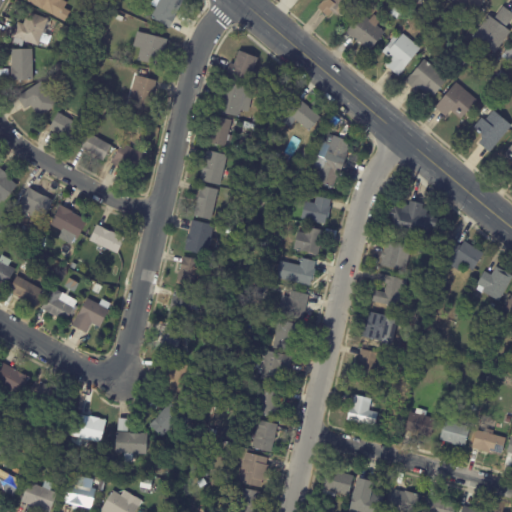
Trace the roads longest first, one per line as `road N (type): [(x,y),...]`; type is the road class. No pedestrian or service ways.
road 1 (residential): [(231,0),(207,29),(118,380),(0,323)]
road 2 (residential): [(401,137),(365,188),(287,511)]
road 3 (tertiary): [(239,0),(401,137)]
road 4 (residential): [(308,434),(511,486)]
road 5 (residential): [(0,125),(33,156),(158,213)]
road 6 (tertiary): [(511,228),(401,137)]
